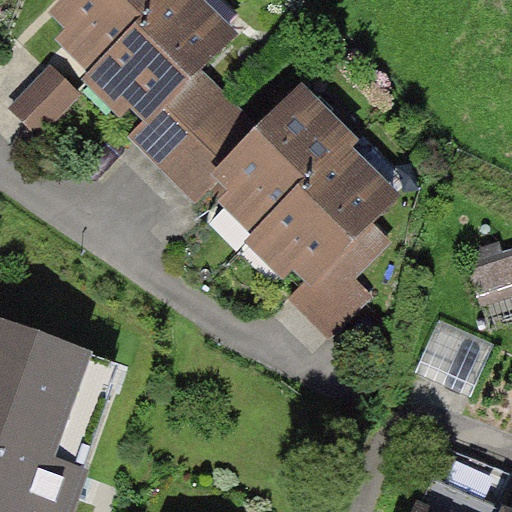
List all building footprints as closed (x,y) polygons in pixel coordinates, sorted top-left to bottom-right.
[(77,0),(59,19),(104,63),(97,70),(146,118),(131,134),(202,204),(227,179),(273,225),(265,233),(313,280),(295,299),(332,335),(369,297),(350,277),(381,246),(361,227),(384,204),(334,155),(342,147),(300,106),(262,144),(190,73),(221,41),(178,0),(77,0)] [(80,96),(54,73),(19,110),(45,134),(80,96)] [(511,249),(473,256),(483,318),(511,312),(511,249)] [(478,404),(497,335),(444,321),(425,389),(478,404)] [(74,511),(121,379),(0,336),(0,511),(74,511)] [(495,511),(433,482),(418,511),(495,511)]
